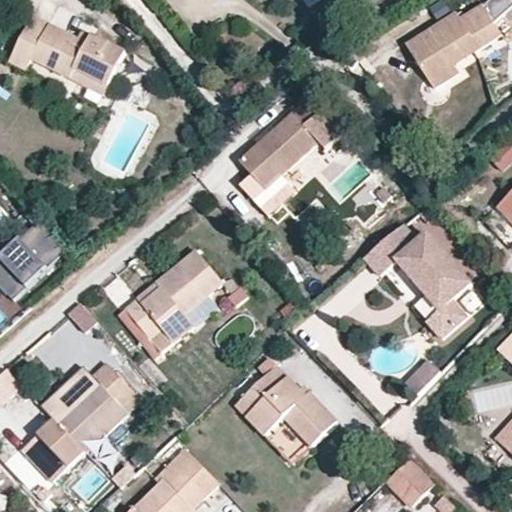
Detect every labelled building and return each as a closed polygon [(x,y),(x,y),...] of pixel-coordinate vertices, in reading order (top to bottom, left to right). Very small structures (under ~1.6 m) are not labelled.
[(476,46),(481,55),(504,42),(487,11),(464,25),(460,18),(408,49),(434,94),(461,78),(456,69),(451,60),(476,46)] [(35,62),(72,83),(78,71),(110,89),(129,56),(100,40),(93,50),(81,42),(37,19),(13,60),(29,70),(35,62)] [(88,32),(81,42),(93,50),(100,40),(88,32)] [(456,69),(481,55),(476,46),(451,60),(456,69)] [(78,71),(72,83),(103,100),(110,89),(78,71)] [(330,152),(360,127),(322,84),(293,109),(297,113),(241,161),(255,177),(269,192),(285,178),(324,145),(330,152)] [(285,178),(269,192),(255,177),(242,188),(269,219),(298,194),(285,178)] [(389,194),(382,185),(374,191),(382,201),(389,194)] [(511,186),(496,202),(511,217),(511,186)] [(380,250),(368,259),(384,277),(400,261),(445,311),(432,322),(446,338),(470,316),(456,300),(475,283),(430,233),(420,243),(405,226),(380,250)] [(67,256),(41,228),(0,266),(0,282),(18,302),(67,256)] [(196,257),(157,290),(164,297),(146,312),(140,305),(127,316),(165,361),(200,331),(189,318),(223,288),(196,257)] [(368,266),(327,294),(340,312),(380,283),(368,266)] [(117,307),(134,294),(119,275),(103,288),(117,307)] [(470,316),(489,299),(475,283),(456,300),(470,316)] [(242,289),(231,298),(238,307),(249,298),(242,289)] [(164,297),(157,290),(140,305),(146,312),(164,297)] [(427,297),(415,306),(427,321),(438,312),(427,297)] [(91,318),(83,309),(70,320),(79,329),(91,318)] [(511,362),(511,339),(501,351),(511,362)] [(423,395),(445,372),(433,360),(411,384),(423,395)] [(297,392),(294,390),(271,366),(231,405),(263,438),(283,419),(309,445),(333,421),(305,393),(301,396),(297,392)] [(43,444),(72,476),(131,422),(124,414),(139,401),(111,371),(96,385),(101,391),(43,444)] [(299,386),(294,390),(297,392),(301,396),(305,393),(299,386)] [(508,451),(511,447),(511,425),(497,440),(508,451)] [(72,476),(43,444),(28,458),(57,489),(72,476)] [(203,494),(216,482),(193,459),(164,487),(158,480),(124,511),(184,511),(186,510),(203,494)] [(412,462),(389,484),(414,509),(437,487),(412,462)] [(456,511),(459,510),(447,497),(438,506),(443,511),(456,511)]
